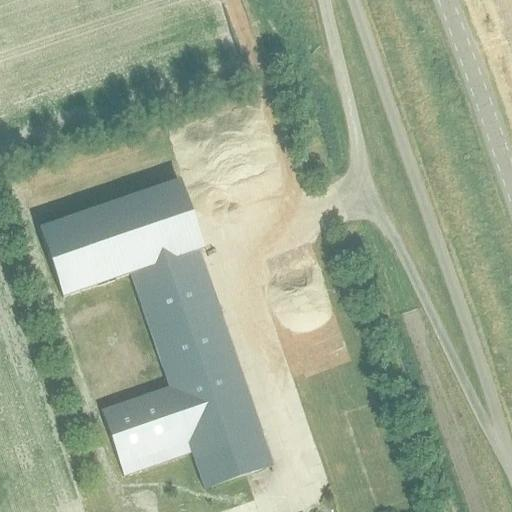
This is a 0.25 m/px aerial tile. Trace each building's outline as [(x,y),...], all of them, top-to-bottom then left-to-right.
[(265,0),(270,8),(280,2),(278,0),(265,0)] [(279,4),(268,15),(278,24),(288,13),(279,4)] [(269,141),(274,170),(287,168),(282,139),(269,141)] [(204,494),(271,471),(196,255),(202,254),(178,184),(39,233),(63,302),(130,279),(169,392),(101,416),(119,470),(188,446),(204,494)] [(218,215),(197,223),(202,236),(223,228),(218,215)]
